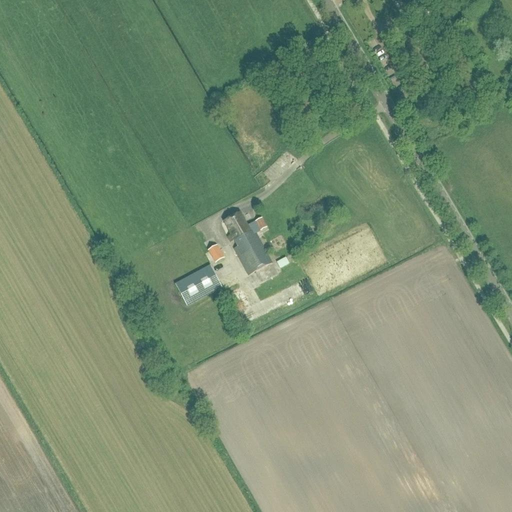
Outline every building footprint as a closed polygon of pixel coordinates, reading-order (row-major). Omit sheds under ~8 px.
[(255,234),(266,229),(261,219),(247,227),(239,214),(224,222),(231,236),(227,238),(231,244),(234,242),(238,248),(234,250),(249,277),(272,264),(255,234)] [(215,265),(224,259),(217,246),(207,252),(215,265)] [(281,267),(290,262),(287,256),(278,261),(281,267)] [(186,307),(222,288),(210,267),(175,286),(186,307)] [(263,275),(267,282),(273,278),(269,271),(263,275)] [(296,298),(314,289),(310,280),(292,289),(296,298)]
